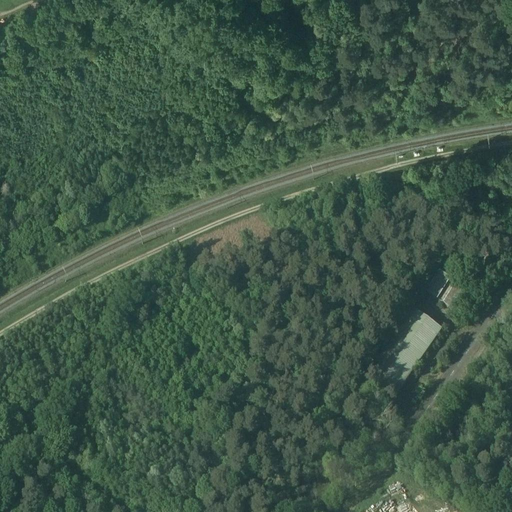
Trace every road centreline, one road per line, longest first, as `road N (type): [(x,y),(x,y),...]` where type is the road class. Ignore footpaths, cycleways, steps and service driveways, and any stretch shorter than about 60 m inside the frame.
road 1 (track): [(511,144),(399,166),(224,221),(0,337)]
road 2 (track): [(0,428),(118,511)]
